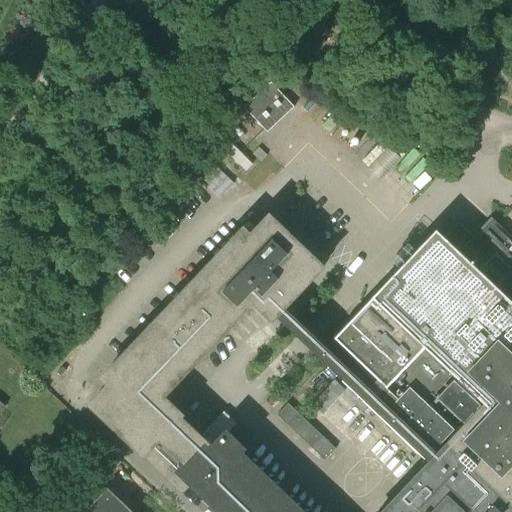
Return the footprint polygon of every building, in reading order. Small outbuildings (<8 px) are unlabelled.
[(267,133),(294,108),(271,83),(267,80),(258,69),(237,89),(246,100),(248,98),(251,101),(244,108),(267,133)] [(386,150),(380,144),(363,161),(382,179),(405,155),(397,147),(393,151),(389,147),(386,150)] [(232,183),(215,167),(201,181),(217,198),(232,183)] [(283,216),(330,257),(343,243),(296,201),(283,216)] [(333,342),(337,345),(358,365),(350,374),(322,347),(317,342),(304,330),(284,311),(323,269),(286,233),(269,217),(250,237),(243,230),(101,381),(107,387),(89,407),(143,458),(149,453),(161,440),(185,464),(184,465),(176,473),(217,511),(511,511),(511,274),(457,222),(456,223),(457,224),(450,231),(443,239),(436,232),(426,243),(416,253),(397,273),(371,301),(333,342)] [(131,511),(107,489),(85,511),(131,511)]
